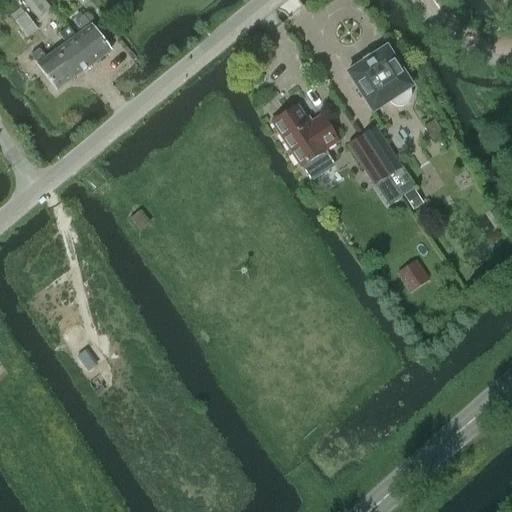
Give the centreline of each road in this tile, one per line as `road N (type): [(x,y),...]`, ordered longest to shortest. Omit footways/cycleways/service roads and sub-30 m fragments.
road 1 (unclassified): [(0,223),(271,0)]
road 2 (primary): [(367,511),(511,384)]
